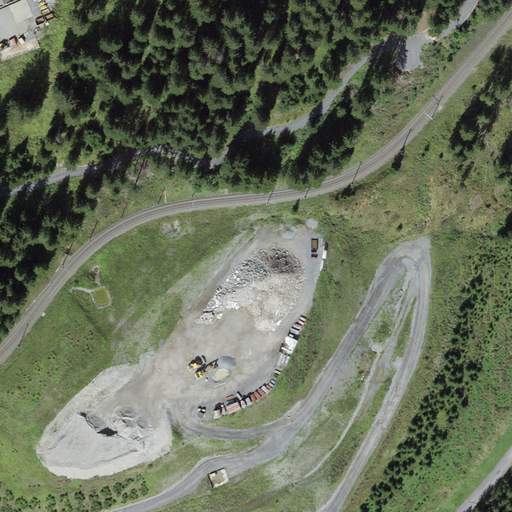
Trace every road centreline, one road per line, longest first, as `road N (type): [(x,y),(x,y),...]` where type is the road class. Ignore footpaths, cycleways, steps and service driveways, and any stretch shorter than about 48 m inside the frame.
road 1 (track): [(320,511),(406,366),(425,286),(419,256),(394,260),(294,423),(271,433),(214,433),(177,417),(179,364),(210,343),(236,370),(210,394)]
road 2 (track): [(294,423),(252,453),(197,467),(149,502),(119,511)]
